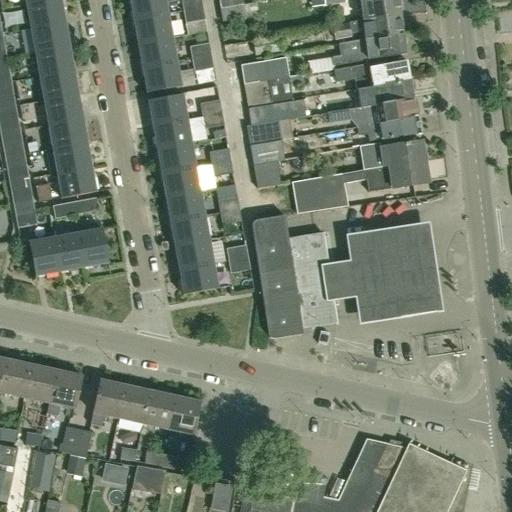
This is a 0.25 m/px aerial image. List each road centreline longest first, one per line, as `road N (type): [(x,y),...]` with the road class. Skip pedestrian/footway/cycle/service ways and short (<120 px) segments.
road 1 (residential): [(505,426),(149,350)]
road 2 (unclassified): [(149,350),(153,316),(99,0)]
road 3 (residential): [(483,233),(453,0)]
road 4 (residential): [(505,426),(483,233)]
road 5 (residential): [(149,350),(0,318)]
